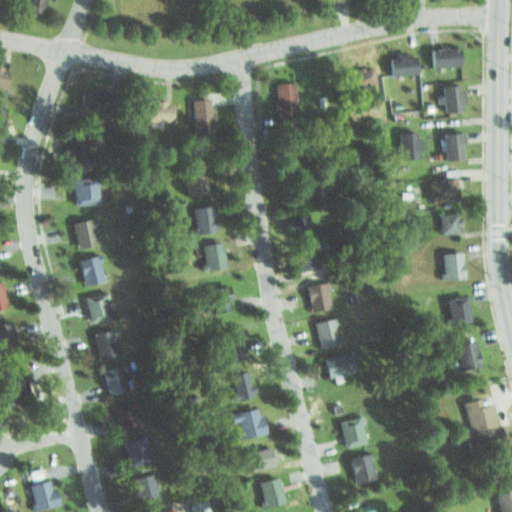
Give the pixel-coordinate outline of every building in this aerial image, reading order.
[(40,0),(39,8),(19,5),(19,0),(40,0)] [(425,66),(455,63),(453,44),(423,46),(425,66)] [(383,74),(413,71),(411,52),(381,54),(383,74)] [(349,87),(346,69),(366,66),(369,83),(349,87)] [(9,70),(0,67),(0,87),(6,88),(9,70)] [(291,99),(273,101),(271,81),(289,79),(291,99)] [(437,81),(439,112),(459,110),(456,80),(437,81)] [(105,112),(71,104),(75,85),(109,93),(105,112)] [(190,134),(188,99),(207,98),(209,133),(190,134)] [(132,99),(167,100),(167,119),(132,119),(132,99)] [(79,161),(54,155),(58,139),(64,141),(68,126),(87,131),(79,161)] [(395,127),(397,158),(417,156),(414,126),(395,127)] [(435,128),(437,158),(456,157),(454,126),(435,128)] [(180,197),(178,162),(197,161),(199,196),(180,197)] [(96,204),(71,207),(67,176),(93,173),(96,204)] [(444,197),(426,199),(424,179),(442,177),(444,197)] [(207,227),(202,197),(183,200),(188,230),(207,227)] [(217,232),(213,206),(192,209),(196,235),(217,232)] [(302,230),(284,232),(282,212),(300,210),(302,230)] [(454,231),(436,233),(434,213),(452,211),(454,231)] [(91,242),(86,212),(67,215),(72,245),(91,242)] [(308,215),(289,217),(291,235),(309,233),(308,215)] [(216,265),(211,235),(192,238),(197,268),(216,265)] [(204,270),(225,268),(223,242),(202,245),(204,270)] [(310,266),(293,270),(289,250),(307,247),(310,266)] [(96,279),(91,249),(72,252),(77,282),(96,279)] [(436,251),(438,281),(458,280),(455,249),(436,251)] [(299,280),(306,310),(325,305),(318,276),(299,280)] [(226,310),(221,280),(202,283),(207,313),(226,310)] [(0,308),(9,307),(2,281),(0,281),(0,308)] [(105,319),(100,289),(81,292),(86,322),(105,319)] [(440,295),(447,325),(466,320),(459,291),(440,295)] [(309,320),(316,350),(335,345),(328,316),(309,320)] [(0,349),(9,348),(4,318),(0,318),(0,349)] [(238,352),(233,322),(214,325),(219,355),(238,352)] [(114,355),(109,325),(90,328),(95,358),(114,355)] [(226,362),(247,357),(241,331),(220,335),(226,362)] [(450,340),(457,370),(476,365),(469,336),(450,340)] [(316,377),(346,371),(342,352),(313,358),(316,377)] [(122,392),(117,362),(98,365),(103,395),(122,392)] [(0,396),(18,394),(13,364),(0,366),(0,396)] [(247,395),(242,365),(223,368),(228,398),(247,395)] [(464,438),(454,398),(472,393),(475,401),(486,398),(494,431),(464,438)] [(135,425),(130,395),(111,398),(116,428),(135,425)] [(230,407),(255,402),(262,432),(236,437),(230,407)] [(333,417),(340,446),(359,441),(351,412),(333,417)] [(141,460),(134,431),(115,435),(123,465),(141,460)] [(246,467),(275,460),(271,441),(241,448),(246,467)] [(342,453),(349,482),(368,477),(360,448),(342,453)] [(151,499),(144,470),(125,474),(132,504),(151,499)] [(51,504),(43,475),(24,480),(33,509),(51,504)] [(264,508),(284,503),(278,477),(257,482),(264,508)] [(490,487),(496,511),(511,511),(511,492),(509,482),(490,487)]
